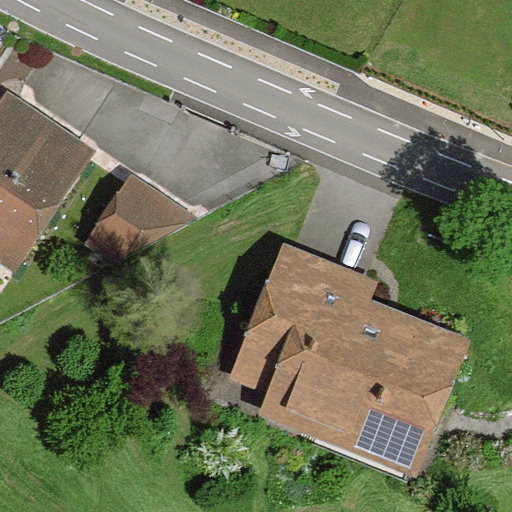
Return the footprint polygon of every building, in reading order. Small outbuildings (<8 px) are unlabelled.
[(85,171),(6,121),(0,130),(0,271),(7,276),(54,206),(60,211),(85,171)] [(124,271),(188,235),(134,201),(100,256),(124,271)] [(124,271),(100,256),(95,264),(114,276),(124,271)] [(369,438),(407,451),(425,401),(435,407),(453,359),(386,334),(380,349),(341,335),(347,321),(353,301),(276,275),(237,389),(268,400),(307,414),(300,443),(361,464),(369,438)] [(386,334),(347,321),(341,335),(380,349),(386,334)] [(258,428),(300,443),(307,414),(268,400),(258,428)] [(396,478),(407,451),(369,438),(361,464),(396,478)]
